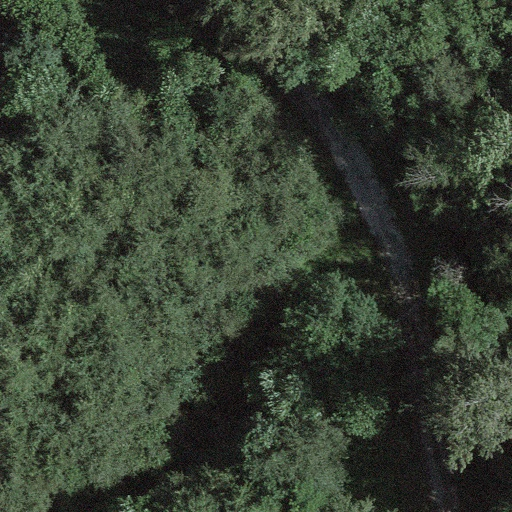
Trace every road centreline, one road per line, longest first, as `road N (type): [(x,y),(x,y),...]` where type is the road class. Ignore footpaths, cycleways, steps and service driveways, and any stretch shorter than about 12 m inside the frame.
road 1 (track): [(448,511),(421,352),(374,198)]
road 2 (track): [(374,198),(318,104),(209,0)]
